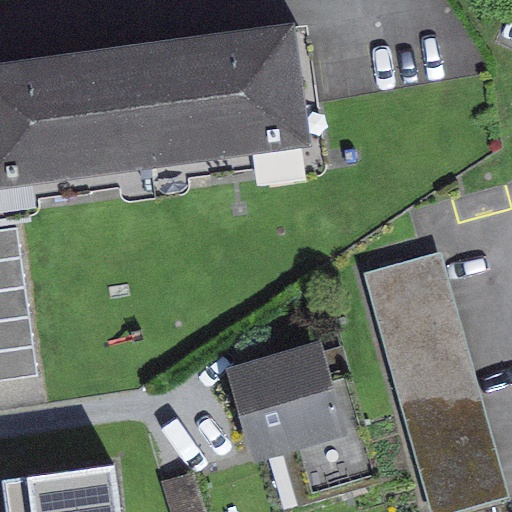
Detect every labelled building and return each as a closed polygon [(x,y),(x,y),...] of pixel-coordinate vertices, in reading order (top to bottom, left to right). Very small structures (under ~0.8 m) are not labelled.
[(0,75),(0,183),(318,142),(304,36),(0,75)] [(40,193),(0,199),(0,300),(9,357),(63,352),(40,193)] [(511,419),(466,229),(392,247),(452,495),(511,480),(511,419)] [(318,349),(238,370),(260,454),(289,446),(302,496),(369,479),(342,379),(327,383),(318,349)] [(10,487),(13,511),(119,511),(113,472),(10,487)]
